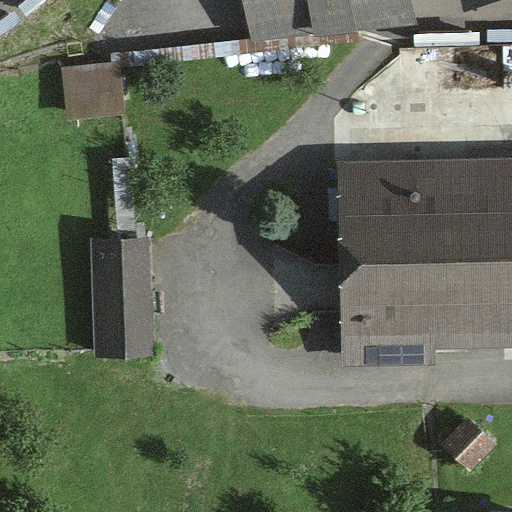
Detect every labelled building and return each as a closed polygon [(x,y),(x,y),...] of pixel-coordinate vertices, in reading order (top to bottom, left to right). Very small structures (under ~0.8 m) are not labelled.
[(414,0),(254,0),(263,36),(415,1),(414,0)] [(130,104),(124,53),(66,60),(72,111),(130,104)] [(511,161),(345,164),(348,340),(511,336),(511,161)] [(149,239),(93,241),(97,352),(153,350),(149,239)] [(491,443),(468,418),(445,439),(468,464),(491,443)]
